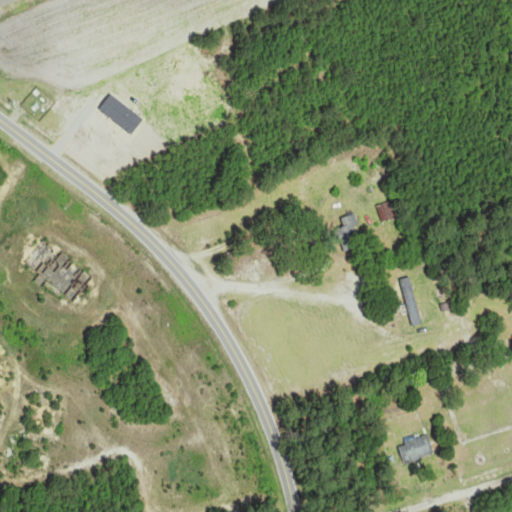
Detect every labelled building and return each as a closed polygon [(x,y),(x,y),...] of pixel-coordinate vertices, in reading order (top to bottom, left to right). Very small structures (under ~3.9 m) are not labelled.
[(384,224),(403,216),(396,200),(378,208),(384,224)] [(337,230),(344,252),(365,246),(356,215),(341,219),(344,228),(337,230)] [(41,275),(35,281),(43,288),(49,282),(72,302),(91,279),(44,239),(25,262),(41,275)] [(421,324),(413,278),(403,280),(411,326),(421,324)] [(399,444),(406,465),(436,455),(429,434),(399,444)]
